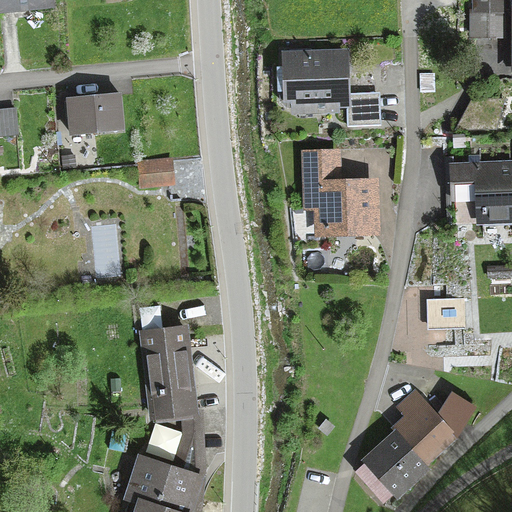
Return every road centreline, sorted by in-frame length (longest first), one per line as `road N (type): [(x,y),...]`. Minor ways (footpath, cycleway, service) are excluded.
road 1 (residential): [(403,0),(409,180),(395,286),(332,511)]
road 2 (tertiary): [(210,61),(246,396),(245,511)]
road 3 (residential): [(0,82),(210,61)]
road 4 (residential): [(404,511),(511,401)]
